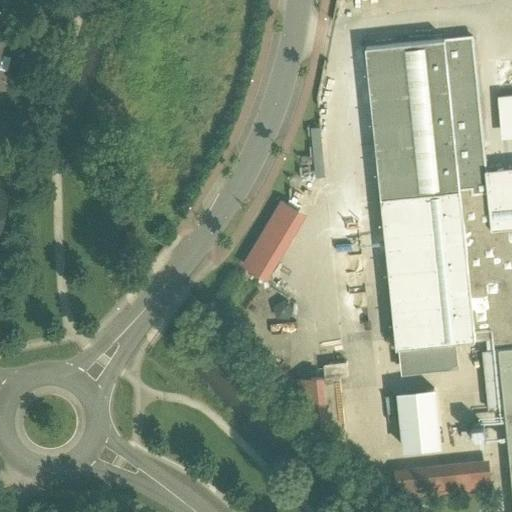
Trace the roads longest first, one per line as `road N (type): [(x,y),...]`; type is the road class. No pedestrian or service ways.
road 1 (residential): [(303,0),(282,84),(230,199),(80,389)]
road 2 (residential): [(10,404),(8,431),(35,461),(59,463),(88,441)]
road 3 (residential): [(88,441),(195,511)]
